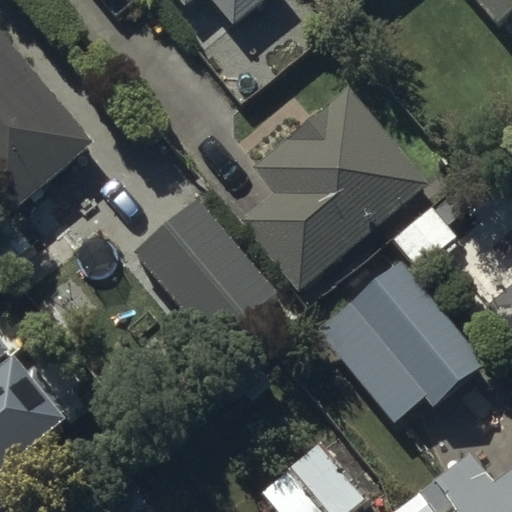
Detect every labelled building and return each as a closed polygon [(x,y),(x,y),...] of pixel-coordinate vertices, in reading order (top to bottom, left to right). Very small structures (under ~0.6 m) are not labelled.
[(265,0),(186,0),(189,3),(191,0),(219,0),(239,23),(265,0)] [(511,0),(476,0),(497,24),(510,13),(511,15),(511,0)] [(93,134),(0,24),(0,206),(3,210),(93,134)] [(428,181),(348,85),(253,163),(277,192),(242,222),(298,289),(428,181)] [(281,293),(199,196),(139,247),(220,344),(281,293)] [(489,361),(404,258),(319,329),(396,421),(427,395),(436,405),(489,361)] [(0,370),(9,363),(0,351),(0,370)] [(21,385),(0,402),(0,499),(69,443),(21,385)] [(325,438),(261,489),(279,511),(346,511),(369,494),(325,438)] [(392,511),(511,511),(511,467),(495,481),(470,449),(391,510),(392,511)]
